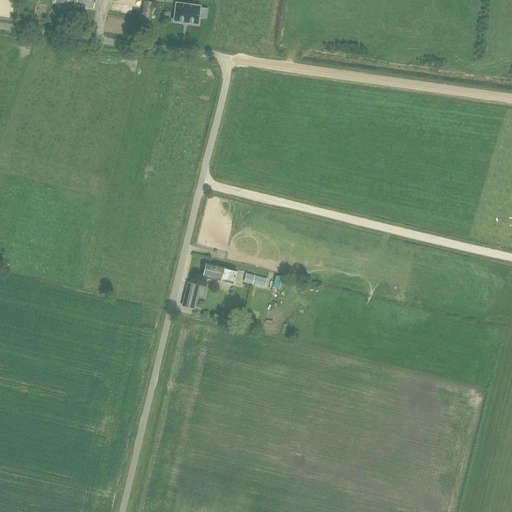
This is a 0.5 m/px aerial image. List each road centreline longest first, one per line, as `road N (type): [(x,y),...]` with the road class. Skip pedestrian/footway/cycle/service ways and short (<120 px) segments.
road 1 (unclassified): [(121,511),(230,58),(0,26)]
road 2 (track): [(511,255),(200,182)]
road 3 (track): [(511,98),(230,58)]
